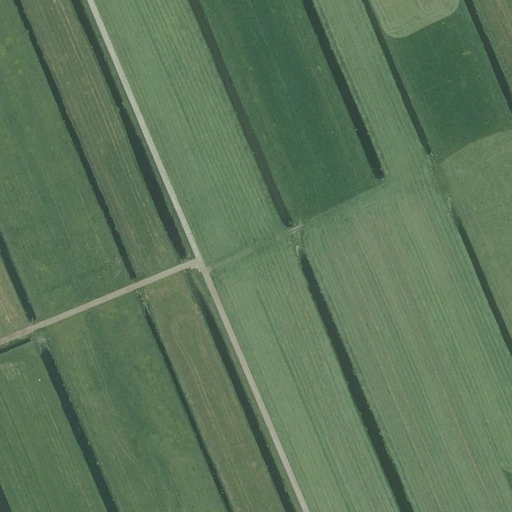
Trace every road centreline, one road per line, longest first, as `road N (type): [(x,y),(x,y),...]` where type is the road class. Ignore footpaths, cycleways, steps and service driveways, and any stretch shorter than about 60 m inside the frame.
road 1 (track): [(306,511),(199,261),(0,343)]
road 2 (track): [(199,261),(89,0)]
